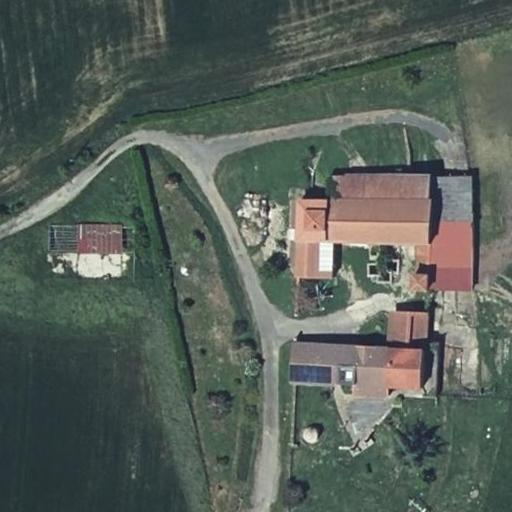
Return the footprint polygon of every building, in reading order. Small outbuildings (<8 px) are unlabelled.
[(430,198),(429,176),(333,176),(333,199),(430,198)] [(445,248),(446,278),(473,277),(471,176),(429,176),(430,198),(430,244),(431,249),(445,248)] [(300,199),(301,280),(333,280),(333,244),(346,244),(375,244),(375,291),(390,291),(390,244),(430,244),(430,198),(333,199),(300,199)] [(135,227),(77,228),(77,253),(136,252),(135,227)] [(333,244),(333,280),(346,280),(346,244),(333,244)] [(431,249),(432,278),(446,278),(445,248),(431,249)] [(394,344),(298,342),(296,385),(422,389),(423,353),(438,353),(439,333),(434,333),(435,307),(421,306),(421,316),(414,316),(413,345),(394,344)] [(421,316),(421,306),(399,306),(398,322),(394,321),(394,344),(413,345),(414,316),(421,316)] [(313,429),(313,442),(325,442),(324,428),(313,429)]
